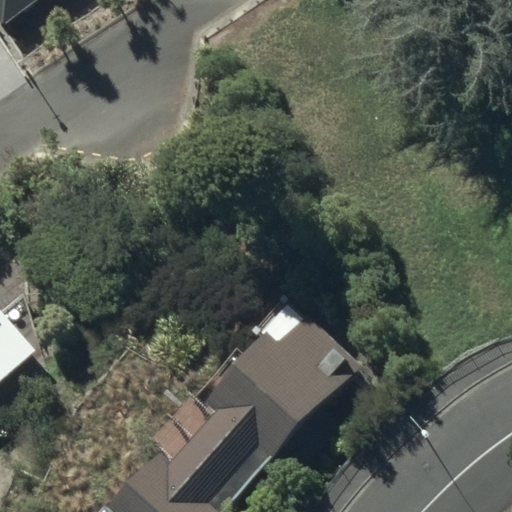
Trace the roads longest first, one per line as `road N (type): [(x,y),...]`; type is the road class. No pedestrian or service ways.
road 1 (residential): [(111,101),(161,30),(205,0)]
road 2 (unknown): [(0,167),(111,101)]
road 3 (residential): [(511,435),(414,511)]
